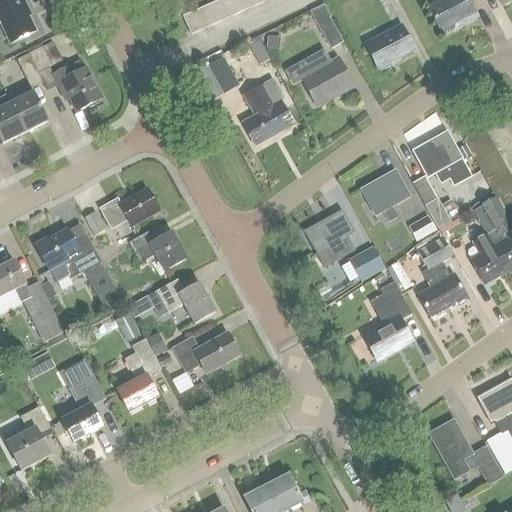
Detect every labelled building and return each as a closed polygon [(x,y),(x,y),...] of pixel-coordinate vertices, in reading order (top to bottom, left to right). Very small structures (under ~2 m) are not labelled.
[(20,0),(14,0),(4,5),(4,4),(0,6),(0,26),(9,45),(34,33),(23,11),(25,9),(20,0)] [(235,0),(223,0),(227,8),(238,4),(235,0)] [(261,4),(258,0),(248,0),(252,8),(261,4)] [(443,0),(427,9),(439,33),(458,23),(460,27),(477,18),(467,0),(443,0)] [(211,27),(219,23),(210,4),(202,8),(211,27)] [(238,4),(227,8),(231,18),(242,13),(238,4)] [(330,50),(342,44),(328,19),(321,6),(308,13),(315,26),(330,50)] [(196,22),(191,13),(181,18),(185,27),(196,22)] [(196,22),(185,27),(190,36),(200,32),(196,22)] [(364,46),(377,70),(413,51),(400,27),(364,46)] [(250,47),(249,48),(253,56),(263,51),(259,43),(250,47)] [(37,75),(51,68),(41,48),(27,56),(37,75)] [(322,51),(283,73),(291,88),(301,83),(314,105),(334,94),(336,97),(353,88),(337,60),(329,64),(322,51)] [(42,85),(37,75),(27,56),(15,62),(30,91),(42,85)] [(222,97),(238,88),(222,60),(206,68),(222,97)] [(80,62),(67,69),(51,77),(61,96),(65,94),(75,113),(100,100),(80,62)] [(241,125),(254,148),(292,126),(279,102),(282,100),(271,82),(243,98),(254,118),(241,125)] [(32,94),(9,105),(24,135),(47,124),(32,94)] [(5,96),(0,98),(0,103),(2,108),(0,109),(0,145),(1,146),(24,135),(9,105),(5,96)] [(465,146),(468,152),(489,140),(483,130),(462,142),(465,146)] [(453,187),(470,178),(461,162),(460,160),(455,152),(445,134),(412,153),(421,168),(424,166),(430,177),(434,175),(440,185),(449,180),(453,187)] [(495,151),(489,140),(468,152),(470,156),(474,163),(495,151)] [(465,146),(455,152),(460,160),(461,162),(470,156),(468,152),(465,146)] [(474,163),(480,173),(501,162),(495,151),(474,163)] [(507,172),(501,162),(480,173),(486,184),(507,172)] [(511,182),(511,181),(507,172),(486,184),(491,194),(511,182)] [(369,207),(372,205),(378,215),(382,213),(387,224),(396,219),(390,208),(408,199),(394,173),(360,191),(369,207)] [(511,182),(491,194),(497,205),(511,196),(511,182)] [(130,228),(158,213),(146,191),(119,206),(116,201),(99,211),(110,230),(126,221),(130,228)] [(511,196),(497,205),(503,215),(511,210),(511,196)] [(450,224),(436,200),(423,208),(437,231),(450,224)] [(481,207),(473,212),(480,225),(489,220),(495,231),(508,224),(494,200),(481,207)] [(459,220),(448,202),(440,207),(450,224),(459,220)] [(511,224),(511,210),(503,215),(509,226),(511,224)] [(340,213),(303,234),(315,255),(322,269),(353,252),(345,238),(352,234),(340,213)] [(104,231),(94,214),(83,220),(93,237),(104,231)] [(414,225),(423,239),(435,232),(427,217),(414,225)] [(511,231),(508,224),(495,231),(472,244),(479,257),(470,262),(483,286),(511,269),(511,254),(511,253),(511,252),(511,231)] [(68,278),(69,281),(99,264),(88,244),(76,250),(66,232),(48,242),(47,239),(34,247),(47,272),(48,271),(55,284),(68,278)] [(163,273),(185,261),(170,235),(152,244),(146,234),(127,244),(139,265),(154,256),(163,273)] [(450,258),(440,240),(417,254),(426,271),(421,274),(430,289),(417,297),(430,320),(453,306),(455,309),(467,302),(452,276),(449,278),(440,263),(450,258)] [(371,249),(348,262),(359,283),(383,270),(371,249)] [(13,263),(0,269),(0,298),(13,292),(20,304),(21,303),(30,299),(26,291),(24,286),(13,263)] [(121,304),(106,276),(90,285),(105,313),(121,304)] [(155,293),(146,299),(152,310),(158,320),(167,315),(182,306),(193,326),(214,314),(198,286),(183,294),(176,282),(155,293)] [(30,299),(21,303),(42,345),(63,335),(37,285),(26,291),(30,299)] [(400,322),(410,316),(400,297),(399,297),(393,285),(381,292),(383,297),(370,304),(383,327),(362,338),(376,364),(412,344),(400,322)] [(146,299),(127,309),(133,320),(152,310),(146,299)] [(126,344),(139,337),(128,315),(114,322),(126,344)] [(205,376),(238,358),(226,335),(197,351),(190,340),(171,350),(184,374),(199,366),(205,376)] [(158,337),(147,343),(155,357),(166,351),(158,337)] [(123,361),(135,382),(116,393),(128,415),(156,399),(145,378),(160,371),(144,342),(130,349),(134,355),(123,361)] [(167,355),(157,361),(161,369),(171,363),(167,355)] [(60,422),(72,444),(101,429),(90,408),(104,400),(82,361),(58,374),(79,412),(60,422)] [(21,367),(27,379),(36,374),(31,362),(21,367)] [(175,380),(181,393),(194,387),(189,374),(175,380)] [(511,385),(509,381),(476,400),(484,415),(488,413),(494,423),(500,435),(485,444),(492,457),(504,477),(511,471),(511,385)] [(48,428),(37,409),(19,419),(27,434),(5,445),(20,472),(48,457),(36,435),(48,428)] [(472,457),(452,422),(431,434),(440,449),(436,451),(453,481),(476,468),(487,487),(502,479),(485,449),(472,457)] [(276,511),(289,511),(288,510),(300,504),(286,478),(265,488),(276,511)] [(276,511),(265,488),(243,500),(249,511),(276,511)] [(463,511),(455,497),(444,503),(448,511),(463,511)]
